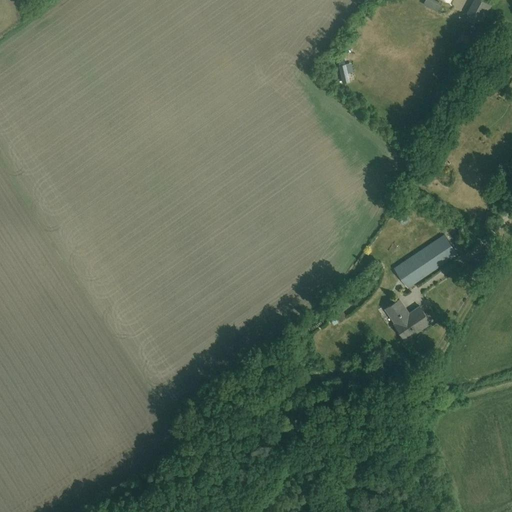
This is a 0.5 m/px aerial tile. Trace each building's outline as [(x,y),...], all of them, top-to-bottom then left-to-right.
[(474,24),(477,18),(468,13),(465,19),(474,24)] [(503,61),(492,78),(497,82),(501,77),(505,80),(509,73),(506,70),(509,65),(503,61)] [(401,225),(410,221),(405,213),(398,216),(401,225)] [(444,234),(395,268),(408,287),(457,253),(444,234)] [(409,313),(399,299),(385,308),(395,322),(394,323),(405,339),(431,322),(420,306),(409,313)]
